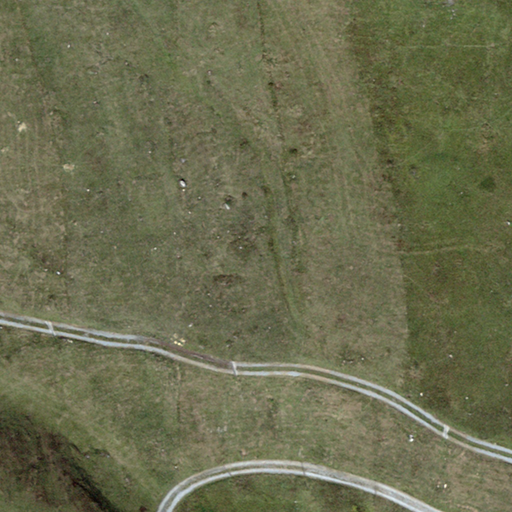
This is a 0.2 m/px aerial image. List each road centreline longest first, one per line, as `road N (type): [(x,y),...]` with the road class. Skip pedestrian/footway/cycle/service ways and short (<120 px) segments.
road 1 (track): [(511,456),(465,442),(381,394),(312,372),(234,369),(0,315)]
road 2 (track): [(162,511),(170,491),(225,468),(265,464),(335,474),(428,511)]
